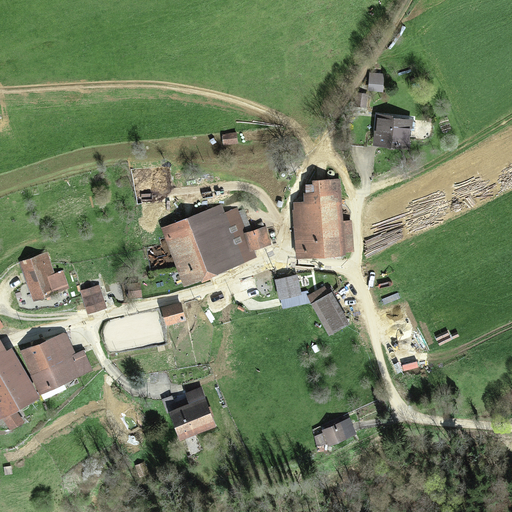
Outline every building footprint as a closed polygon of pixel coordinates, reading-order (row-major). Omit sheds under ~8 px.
[(384,74),(369,72),(367,91),(383,93),(384,74)] [(356,107),(366,108),(368,93),(357,92),(356,107)] [(393,116),(376,114),(373,146),(409,150),(412,121),(393,119),(393,116)] [(237,132),(221,134),(223,145),(239,143),(237,132)] [(339,178),(311,180),(311,192),(302,193),(303,202),(293,202),(297,258),(345,255),(345,252),(353,252),(351,221),(342,221),(339,178)] [(220,205),(161,228),(184,287),(259,258),(256,251),(272,245),(265,226),(246,234),(236,208),(224,213),(220,205)] [(47,252),(19,262),(33,301),(69,288),(63,270),(54,273),(47,252)] [(269,272),(251,278),(259,300),(276,294),(269,272)] [(296,272),(275,277),(279,297),(301,292),(296,272)] [(129,299),(142,298),(140,283),(127,285),(129,299)] [(99,285),(80,290),(87,314),(106,309),(99,285)] [(328,288),(310,299),(330,331),(348,320),(328,288)] [(181,303),(161,308),(166,326),(185,321),(181,303)] [(64,330),(23,349),(42,391),(92,368),(83,348),(74,352),(64,330)] [(0,349),(0,414),(41,392),(13,342),(6,346),(0,349)] [(186,398),(170,404),(172,411),(168,412),(180,442),(217,428),(201,387),(185,394),(186,398)] [(351,414),(324,426),(332,443),(359,430),(351,414)]
